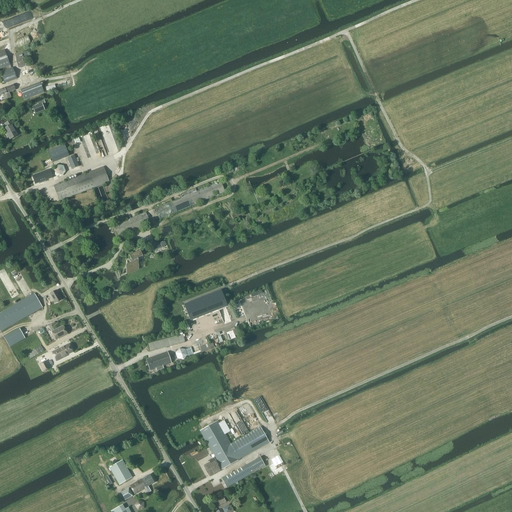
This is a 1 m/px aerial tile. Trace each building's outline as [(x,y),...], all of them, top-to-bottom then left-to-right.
[(27,36),(18,40),(20,47),(30,43),(27,36)] [(4,50),(0,51),(0,68),(10,65),(4,50)] [(13,68),(0,72),(4,83),(17,79),(13,68)] [(40,83),(20,90),(24,100),(44,93),(42,88),(40,83)] [(13,84),(0,89),(0,95),(2,95),(4,99),(11,96),(9,92),(15,90),(13,84)] [(39,104),(33,107),(36,112),(45,109),(42,103),(45,102),(44,100),(39,102),(39,104)] [(7,127),(4,129),(10,139),(17,135),(11,125),(13,124),(11,120),(5,123),(7,127)] [(65,145),(50,151),(48,151),(53,163),(70,156),(65,145)] [(72,168),(78,165),(74,155),(68,158),(72,168)] [(64,166),(58,164),(54,169),(56,174),(62,175),(66,171),(64,166)] [(104,167),(54,186),(60,201),(94,188),(110,183),(109,180),(104,167)] [(31,176),(34,185),(38,183),(39,184),(42,183),(42,182),(53,178),(50,169),(31,176)] [(221,182),(165,205),(155,209),(159,219),(225,192),(221,182)] [(146,213),(116,225),(114,226),(115,228),(116,228),(119,236),(150,223),(146,213)] [(126,265),(127,273),(139,268),(138,258),(143,256),(141,251),(129,255),(132,262),(126,265)] [(56,291),(50,294),(56,303),(61,300),(56,291)] [(35,294),(0,313),(0,329),(1,331),(43,307),(35,294)] [(63,326),(52,332),(56,339),(67,334),(63,326)] [(19,328),(9,334),(4,337),(10,346),(15,344),(25,338),(19,328)] [(183,335),(153,343),(147,344),(149,351),(185,342),(183,335)] [(213,342),(202,346),(201,347),(203,352),(215,348),(213,342)] [(72,352),(69,345),(56,352),(60,359),(66,356),(66,355),(72,352)] [(184,360),(188,356),(186,350),(179,348),(175,353),(178,359),(184,360)] [(168,352),(146,360),(150,371),(157,369),(158,372),(164,370),(163,366),(171,363),(168,352)] [(46,362),(41,365),(44,371),(50,368),(46,362)] [(200,431),(215,457),(218,462),(222,469),(222,470),(239,460),(238,460),(230,445),(234,443),(233,443),(229,435),(226,436),(218,421),(200,431)] [(261,427),(233,443),(234,443),(230,445),(238,460),(269,442),(261,427)] [(210,463),(204,466),(210,476),(220,470),(222,469),(218,462),(215,457),(209,461),(210,463)] [(247,465),(248,467),(251,473),(252,474),(265,466),(260,457),(247,465)] [(110,467),(114,476),(120,485),(132,477),(132,476),(123,460),(119,462),(110,467)] [(247,465),(222,479),(227,488),(252,474),(251,473),(248,467),(247,465)] [(150,475),(142,479),(147,487),(148,486),(154,483),(150,475)] [(148,486),(147,487),(142,479),(130,486),(135,494),(145,488),(148,493),(151,491),(149,487),(149,488),(148,486)] [(129,488),(121,492),(126,500),(133,495),(129,488)] [(139,500),(136,506),(139,510),(145,508),(145,502),(139,500)]
